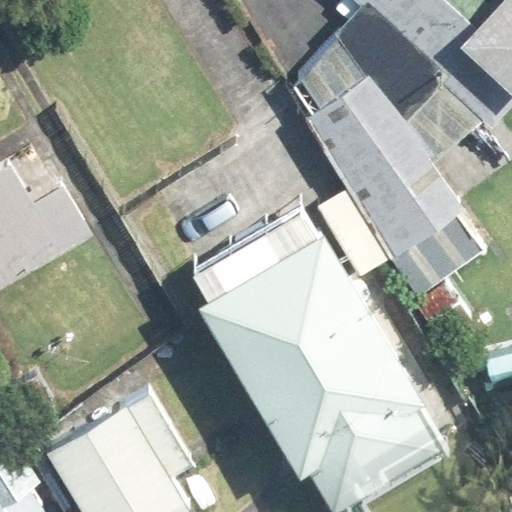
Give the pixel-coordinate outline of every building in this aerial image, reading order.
[(511,0),(354,0),(329,27),(337,35),(294,74),(317,99),(303,113),(416,293),(481,246),(452,208),(460,203),(433,158),(481,114),(489,123),(511,97),(511,0)] [(0,277),(88,225),(49,160),(44,163),(32,144),(8,158),(5,154),(0,156),(0,277)] [(416,386),(313,217),(271,242),(256,217),(203,249),(219,274),(188,293),(291,463),(299,458),(323,497),(433,431),(408,390),(416,386)] [(472,317),(444,275),(413,296),(441,338),(472,317)] [(53,402),(34,370),(11,384),(30,415),(53,402)] [(122,397),(42,445),(82,511),(176,511),(187,506),(166,471),(189,457),(147,386),(124,400),(122,397)] [(0,511),(33,511),(43,507),(28,483),(38,477),(0,417),(0,511)]
